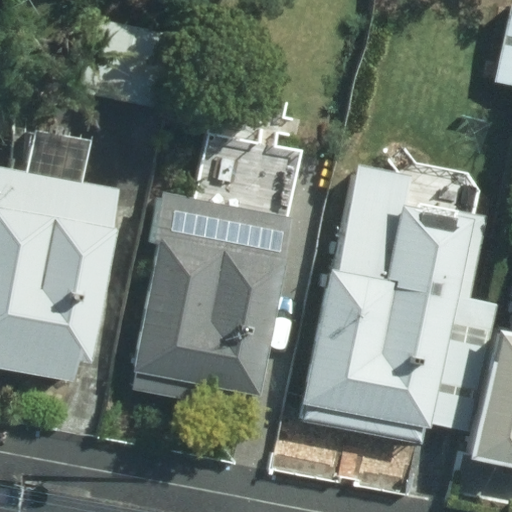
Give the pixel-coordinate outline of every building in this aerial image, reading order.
[(511,6),(505,5),(491,83),(511,86),(511,6)] [(153,108),(166,34),(90,18),(74,92),(153,108)] [(350,68),(317,60),(307,100),(341,108),(350,68)] [(0,370),(65,381),(69,359),(84,362),(108,228),(102,228),(109,188),(72,182),(79,142),(24,132),(17,172),(0,169),(0,370)] [(395,173),(350,165),(330,272),(323,271),(295,421),(416,443),(419,428),(424,428),(425,422),(464,429),(487,303),(450,297),(455,267),(462,269),(477,195),(463,176),(408,164),(395,173)] [(253,397),(285,215),(153,192),(144,244),(150,245),(126,371),(133,372),(129,390),(246,411),(248,395),(253,397)] [(487,333),(462,458),(511,469),(511,322),(509,338),(487,333)]
